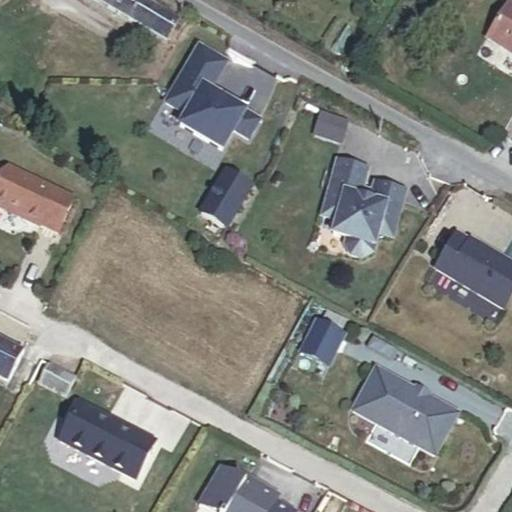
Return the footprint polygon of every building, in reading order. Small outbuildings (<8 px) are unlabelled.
[(173,34),(179,24),(139,0),(87,0),(165,47),(173,34)] [(511,3),(510,3),(486,40),(511,56),(511,3)] [(180,38),(186,28),(179,24),(173,34),(180,38)] [(225,154),(236,135),(251,143),(262,125),(221,101),(219,104),(210,99),(212,96),(230,67),(203,51),(170,107),(189,119),(183,129),(225,154)] [(253,189),(260,178),(233,161),(226,172),(253,189)] [(404,194),(373,185),(371,193),(361,191),(366,172),(336,164),(321,219),(335,223),(331,238),(345,241),(343,249),(348,258),(361,262),(371,256),(377,237),(391,241),(404,194)] [(73,202),(8,170),(0,185),(0,209),(39,229),(39,228),(56,236),(73,202)] [(197,218),(225,235),(253,189),(226,172),(197,218)] [(221,241),(225,235),(197,218),(193,224),(221,241)] [(469,242),(457,235),(434,271),(501,312),(511,294),(511,266),(470,241),(469,242)] [(346,323),(326,313),(321,323),(341,333),(346,323)] [(341,333),(321,323),(312,342),(332,352),(341,333)] [(21,354),(0,343),(0,380),(6,383),(21,354)] [(73,380),(48,367),(39,386),(63,398),(73,380)] [(457,416),(376,371),(352,414),(433,459),(457,416)] [(156,450),(80,410),(59,445),(138,489),(156,450)] [(269,511),(278,498),(247,480),(243,485),(220,471),(197,508),(203,511),(269,511)]
